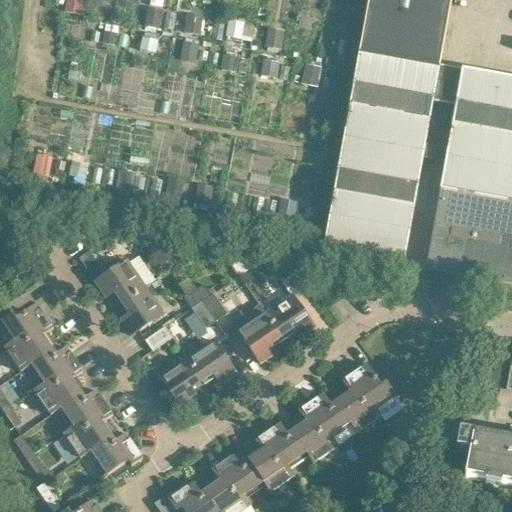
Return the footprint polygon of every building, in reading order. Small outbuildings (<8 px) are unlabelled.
[(67,0),(65,14),(82,17),(84,0),(67,0)] [(444,164),(440,191),(511,203),(511,80),(461,71),(447,151),(425,147),(451,0),(367,0),(324,244),(323,251),(326,252),(388,263),(403,266),(422,160),(444,164)] [(148,7),(145,26),(162,29),(165,9),(148,7)] [(187,16),(184,35),(200,38),(204,19),(187,16)] [(227,24),(224,43),(241,46),(244,26),(227,24)] [(267,30),(264,50),(281,52),(284,33),(267,30)] [(141,37),(138,52),(155,54),(157,40),(141,37)] [(183,43),(180,62),(197,65),(200,45),(183,43)] [(221,56),(218,75),(235,78),(238,58),(221,56)] [(279,63),(262,60),(259,76),(277,79),(279,63)] [(304,66),(301,86),(317,89),(321,69),(304,66)] [(35,155),(31,182),(47,184),(50,158),(35,155)] [(511,285),(511,203),(440,191),(425,270),(511,285)] [(276,200),(274,212),(288,214),(289,202),(276,200)] [(88,253),(79,260),(92,278),(101,271),(88,253)] [(256,266),(227,260),(239,278),(256,266)] [(107,276),(98,282),(95,284),(106,300),(114,294),(122,305),(145,289),(127,262),(107,276)] [(289,295),(301,287),(295,278),(291,272),(271,268),(289,295)] [(201,304),(211,298),(203,287),(185,300),(192,310),(201,304)] [(488,287),(488,288),(485,304),(496,306),(499,289),(488,287)] [(496,311),(508,313),(511,293),(511,289),(501,288),(496,311)] [(163,315),(145,289),(122,305),(129,315),(120,321),(131,337),(163,315)] [(11,315),(0,322),(0,324),(2,324),(15,342),(14,343),(17,348),(40,333),(43,337),(53,330),(36,305),(36,306),(27,294),(23,296),(6,308),(11,315)] [(211,298),(201,304),(215,324),(227,316),(213,296),(211,298)] [(292,297),(265,316),(281,339),(292,331),(298,340),(313,329),(292,297)] [(201,304),(192,310),(194,314),(205,330),(215,324),(201,304)] [(259,307),(233,325),(260,365),(276,354),(270,346),(281,339),(265,316),(259,307)] [(152,353),(172,340),(165,329),(145,342),(152,353)] [(21,375),(31,367),(41,360),(44,365),(56,357),(55,356),(43,337),(40,333),(17,348),(14,343),(4,350),(21,375)] [(218,385),(234,374),(212,342),(185,361),(201,384),(212,376),(218,385)] [(31,367),(44,386),(47,391),(70,376),(72,381),(83,374),(66,349),(55,356),(56,357),(44,365),(41,360),(31,367)] [(185,361),(159,378),(178,406),(181,410),(197,399),(191,390),(201,384),(185,361)] [(342,383),(349,393),(353,390),(371,415),(376,412),(396,398),(386,384),(381,387),(367,366),(342,383)] [(86,400),(85,399),(72,381),(70,376),(47,391),(44,386),(33,393),(50,418),(61,411),(60,411),(71,404),(74,408),(86,400)] [(349,425),(354,433),(356,436),(381,419),(376,412),(371,415),(353,390),(349,393),(330,406),(329,407),(337,418),(343,414),(350,425),(349,425)] [(74,431),(75,433),(77,435),(80,433),(99,420),(102,424),(113,417),(95,392),(85,399),(86,400),(74,408),(71,404),(60,411),(61,411),(74,431)] [(0,408),(6,417),(12,413),(0,396),(0,408)] [(311,420),(319,433),(325,442),(331,438),(338,433),(349,425),(350,425),(343,414),(337,418),(329,407),(330,406),(323,396),(298,413),(305,423),(311,420)] [(20,426),(12,413),(6,417),(14,430),(20,426)] [(99,420),(80,433),(77,435),(75,433),(74,431),(70,433),(63,438),(80,461),(91,454),(101,447),(104,451),(115,443),(115,442),(108,433),(102,424),(99,420)] [(291,433),(287,436),(286,436),(294,448),(300,444),(307,454),(306,455),(312,465),(338,448),(331,438),(325,442),(319,433),(311,420),(305,423),(291,433)] [(288,468),(306,455),(307,454),(300,444),(294,448),(286,436),(287,436),(285,433),(280,425),(269,433),(255,442),(262,453),(267,449),(282,472),(288,468)] [(393,443),(398,451),(421,435),(420,433),(416,428),(408,433),(393,443)] [(511,443),(460,434),(457,447),(466,449),(464,459),(469,460),(465,481),(511,489),(511,443)] [(91,454),(106,476),(102,478),(103,480),(112,474),(128,463),(131,468),(142,460),(141,458),(125,435),(115,442),(115,443),(104,451),(101,447),(91,454)] [(13,442),(29,465),(36,461),(20,438),(13,442)] [(380,452),(385,460),(398,451),(393,443),(380,452)] [(267,449),(262,453),(244,465),(243,466),(251,477),(255,474),(263,485),(262,485),(269,496),(295,478),(288,468),(282,472),(267,449)] [(212,472),(219,483),(223,479),(238,501),(244,497),(262,485),(263,485),(255,474),(251,477),(243,466),(244,465),(236,455),(212,472)] [(47,477),(36,461),(29,465),(43,485),(36,490),(37,491),(44,486),(41,481),(47,477)] [(350,473),(355,481),(369,471),(364,463),(353,470),(353,471),(350,473)] [(327,487),(333,496),(355,481),(350,473),(353,471),(353,470),(327,487)] [(219,483),(200,495),(199,496),(207,507),(213,504),(218,511),(245,511),(251,508),(244,497),(238,501),(223,479),(219,483)] [(182,511),(218,511),(213,504),(207,507),(199,496),(200,495),(193,485),(168,502),(175,511),(176,511),(181,509),(182,511)] [(37,491),(51,511),(56,511),(60,509),(44,486),(37,491)] [(312,510),(333,496),(327,487),(309,499),(310,501),(307,503),(312,510)] [(292,510),(293,511),(309,511),(312,510),(307,503),(310,501),(309,499),(292,510)] [(76,511),(68,511),(66,511),(98,511),(92,502),(76,511)]
